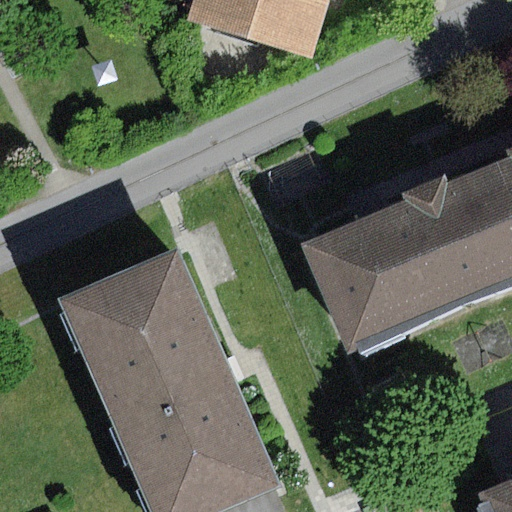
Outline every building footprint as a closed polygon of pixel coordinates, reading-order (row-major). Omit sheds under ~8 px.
[(193,0),(188,20),(312,59),(329,0),(193,0)] [(511,161),(478,174),(511,257),(511,149),(507,151),(511,161)] [(348,355),(511,289),(511,257),(478,174),(451,185),(448,176),(426,185),(400,195),(404,204),(303,244),(348,355)] [(180,251),(61,302),(151,511),(225,511),(282,488),(232,372),(180,251)] [(511,511),(511,482),(479,497),(485,511),(511,511)]
